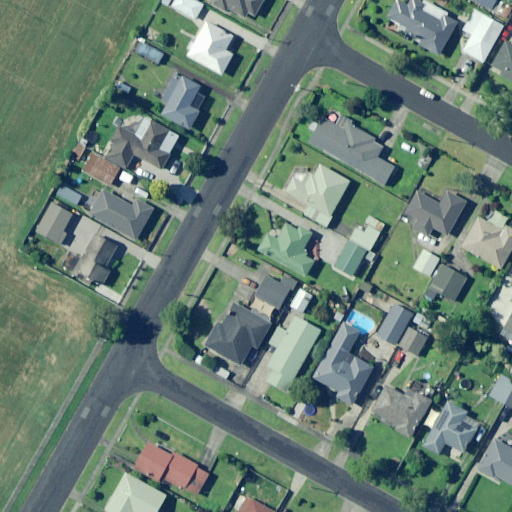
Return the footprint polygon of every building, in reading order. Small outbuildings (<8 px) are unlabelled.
[(203,5),(193,0),(174,0),(171,7),(194,20),(203,5)] [(206,0),(208,1),(207,3),(225,14),(227,10),(244,20),(248,14),(254,17),(264,0),(206,0)] [(457,34),(451,31),(455,22),(444,16),(446,13),(419,0),(410,0),(408,6),(396,0),(395,0),(386,18),(406,28),(404,33),(420,41),(418,45),(438,56),(440,53),(445,56),(457,34)] [(473,0),(491,11),(498,0),(473,0)] [(503,27),(474,10),(463,30),(471,35),(462,51),(482,63),(503,27)] [(205,22),(194,42),(190,40),(186,48),(190,50),(186,57),(221,75),(232,53),(225,49),(232,36),(205,22)] [(511,45),(503,41),(487,69),(511,83),(511,45)] [(162,54),(142,43),(136,53),(157,64),(162,54)] [(200,87),(175,74),(161,101),(167,104),(161,115),(188,130),(198,111),(190,106),(200,87)] [(354,121),(328,107),(308,143),(383,186),(394,165),(377,155),(381,148),(373,143),(375,139),(351,125),(354,121)] [(179,136),(141,116),(137,124),(125,118),(105,157),(155,182),(179,136)] [(119,168),(78,145),(72,157),(85,165),(81,171),(109,186),(119,168)] [(285,193),(308,205),(302,216),(325,228),(331,215),(348,181),(318,166),(313,176),(308,173),(302,184),(292,179),(285,193)] [(133,200),(130,206),(102,190),(88,215),(135,241),(149,216),(145,214),(149,208),(133,200)] [(464,201),(445,191),(438,204),(415,192),(405,213),(418,220),(413,230),(428,237),(432,228),(446,235),(464,201)] [(73,216),(49,204),(35,232),(58,244),(73,216)] [(507,220),(496,213),(493,218),(482,211),(460,247),(499,270),(511,248),(511,230),(504,226),(507,220)] [(309,238),(284,224),(277,237),(268,232),(257,251),(305,277),(313,262),(300,254),(309,238)] [(367,228),(365,233),(355,228),(349,240),(359,245),(370,250),(378,233),(367,228)] [(116,247),(94,235),(74,272),(101,286),(109,272),(103,269),(116,247)] [(442,250),(424,240),(412,262),(417,265),(414,270),(427,277),(442,250)] [(365,253),(347,242),(333,267),(350,278),(365,253)] [(471,270),(447,255),(423,296),(433,301),(438,294),(452,302),(471,270)] [(281,282),(258,270),(253,279),(260,283),(254,296),(279,309),(294,280),(284,275),(281,282)] [(314,296),(301,288),(290,307),(303,315),(314,296)] [(411,314),(391,304),(374,336),(394,346),(411,314)] [(268,324),(234,305),(222,327),(218,324),(205,348),(238,367),(251,344),(256,347),(268,324)] [(320,331),(295,317),(285,335),(276,330),(268,343),(277,348),(267,367),(272,370),(265,381),(285,392),(320,331)] [(360,332),(342,322),(312,380),(337,392),(334,398),(352,407),(372,367),(354,358),(350,366),(344,363),(360,332)] [(426,337),(407,327),(397,346),(417,356),(426,337)] [(511,381),(499,374),(487,396),(511,409),(511,381)] [(404,396),(385,386),(371,412),(396,426),(394,430),(409,438),(428,402),(407,390),(404,396)] [(466,414),(446,403),(421,447),(438,456),(445,444),(462,454),(476,430),(461,422),(466,414)] [(511,438),(506,435),(501,444),(494,440),(477,471),(494,480),(495,476),(511,485),(511,438)] [(172,455),(147,442),(133,468),(161,483),(163,480),(196,497),(209,473),(173,454),(172,455)] [(156,511),(165,496),(125,473),(105,510),(108,511),(156,511)] [(270,511),(245,498),(237,511),(270,511)]
